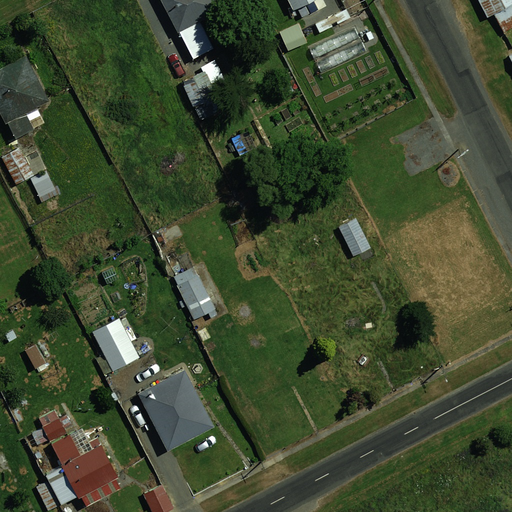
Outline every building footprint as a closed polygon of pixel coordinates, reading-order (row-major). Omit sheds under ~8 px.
[(229,0),(162,0),(196,62),(223,47),(210,22),(234,9),(229,0)] [(288,0),(297,15),(324,0),(288,0)] [(511,0),(477,0),(490,22),(498,17),(506,31),(511,27),(511,0)] [(28,55),(0,69),(0,110),(16,140),(46,124),(38,108),(53,100),(28,55)] [(31,178),(42,202),(49,219),(64,212),(56,196),(62,193),(37,137),(0,153),(0,156),(13,186),(31,178)] [(356,215),(336,224),(356,263),(375,253),(356,215)] [(201,267),(175,279),(196,324),(222,312),(201,267)] [(123,320),(95,334),(119,380),(147,366),(123,320)] [(188,370),(139,394),(170,456),(219,432),(188,370)] [(43,450),(52,445),(77,431),(62,404),(37,418),(42,427),(34,432),(43,450)] [(64,511),(83,501),(89,511),(129,490),(99,436),(84,444),(77,431),(52,445),(64,466),(45,476),(64,511)] [(164,482),(143,493),(152,511),(173,511),(178,510),(164,482)]
